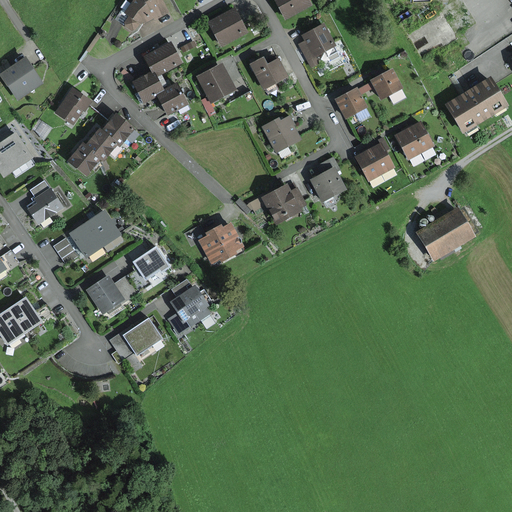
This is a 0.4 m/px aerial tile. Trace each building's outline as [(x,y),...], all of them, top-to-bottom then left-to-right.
[(161,19),(173,13),(165,0),(139,0),(130,14),(145,28),(161,19)] [(304,0),(277,0),(286,15),(307,4),(304,0)] [(329,10),(303,24),(307,31),(301,35),(316,61),(334,51),(330,44),(343,36),(329,10)] [(238,11),(209,26),(221,48),(250,33),(238,11)] [(160,78),(187,65),(176,44),(150,58),(160,78)] [(270,58),(252,68),(267,93),(293,79),(282,61),(274,66),(270,58)] [(25,60),(4,74),(19,96),(40,82),(25,60)] [(224,64),(197,78),(212,107),(240,92),(224,64)] [(396,69),(374,83),(385,102),(408,89),(396,69)] [(448,107),(466,136),(511,107),(511,101),(497,77),(448,107)] [(140,89),(147,104),(170,92),(163,78),(140,89)] [(371,84),(337,102),(347,121),(373,108),(368,99),(377,95),(371,84)] [(73,89),(58,113),(74,123),(89,99),(73,89)] [(163,102),(172,119),(195,106),(186,90),(163,102)] [(120,116),(106,132),(125,149),(139,134),(120,116)] [(265,130),(278,155),(305,141),(292,116),(265,130)] [(409,129),(420,151),(432,145),(420,123),(409,129)] [(397,136),(408,157),(420,151),(409,129),(397,136)] [(113,163),(125,149),(106,132),(105,131),(92,145),(108,160),(113,163)] [(15,135),(0,145),(0,160),(1,162),(0,162),(0,169),(4,175),(30,158),(15,135)] [(72,162),(71,163),(89,180),(108,160),(92,145),(90,142),(72,162)] [(370,151),(380,172),(392,166),(382,145),(370,151)] [(357,157),(368,178),(380,172),(370,151),(357,157)] [(335,159),(305,175),(321,206),(351,190),(335,159)] [(296,184),(266,200),(280,226),(310,210),(296,184)] [(28,206),(41,227),(69,210),(56,189),(28,206)] [(421,234),(438,262),(481,236),(464,208),(421,234)] [(118,234),(104,213),(88,224),(102,244),(118,234)] [(102,244),(88,224),(72,235),(86,255),(102,244)] [(202,242),(215,265),(225,259),(228,264),(244,254),(242,251),(249,247),(236,225),(229,228),(227,225),(211,235),(212,237),(202,242)] [(164,247),(139,263),(142,268),(154,285),(179,269),(164,247)] [(119,284),(131,301),(154,285),(142,268),(119,284)] [(113,275),(89,292),(107,318),(131,301),(119,284),(113,275)] [(164,310),(181,335),(218,310),(201,286),(164,310)] [(26,300),(10,310),(24,331),(39,320),(26,300)] [(10,310),(0,316),(0,328),(8,341),(24,331),(10,310)] [(154,318),(126,337),(140,357),(167,338),(154,318)]
